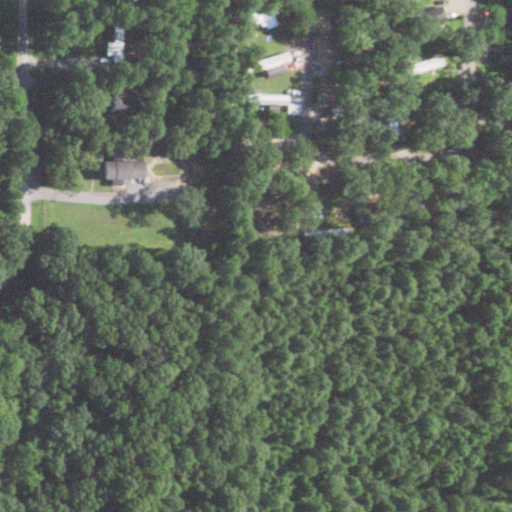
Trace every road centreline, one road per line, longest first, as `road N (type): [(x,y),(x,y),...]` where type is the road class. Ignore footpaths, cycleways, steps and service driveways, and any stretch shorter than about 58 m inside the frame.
road 1 (residential): [(308,0),(306,130),(339,160),(467,151),(470,0)]
road 2 (residential): [(0,288),(10,282),(25,214),(25,0)]
